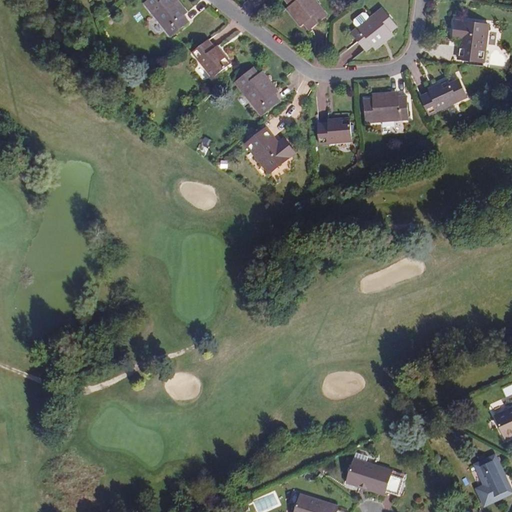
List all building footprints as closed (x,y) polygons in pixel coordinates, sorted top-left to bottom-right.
[(191,22),(173,0),(150,0),(146,3),(172,37),(191,22)] [(329,13),(318,0),(287,0),(310,28),(329,13)] [(398,25),(384,6),(353,30),(367,48),(398,25)] [(484,62),(489,24),(458,19),(454,38),(461,39),(459,58),(484,62)] [(217,48),(210,40),(194,53),(214,77),(233,63),(219,46),(217,48)] [(280,100),(254,67),(236,81),(261,114),(280,100)] [(422,95),(430,113),(468,96),(460,78),(451,82),(449,79),(429,88),(431,91),(422,95)] [(410,119),(408,96),(366,99),(368,123),(410,119)] [(351,141),(349,118),(328,119),(328,123),(318,123),(319,144),(351,141)] [(278,143),(266,128),(246,144),(270,173),(295,152),(284,138),(278,143)] [(511,406),(495,415),(505,438),(511,434),(511,406)] [(362,483),(388,491),(389,489),(401,493),(406,477),(394,473),(395,469),(355,457),(347,482),(361,486),(362,483)] [(494,500),(511,492),(495,457),(478,465),(494,500)] [(387,494),(388,491),(362,483),(361,486),(387,494)] [(345,511),(339,509),(339,506),(301,493),(295,511),(345,511)]
